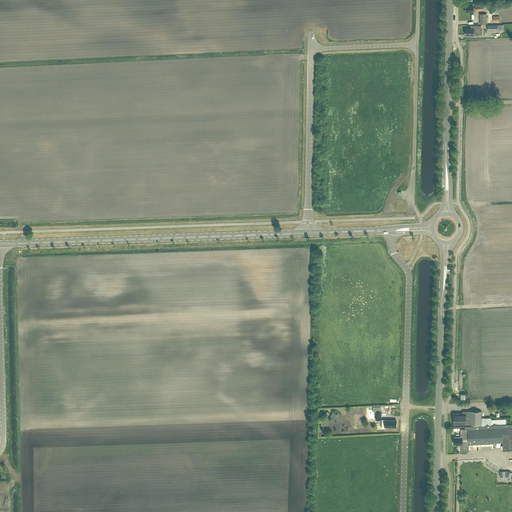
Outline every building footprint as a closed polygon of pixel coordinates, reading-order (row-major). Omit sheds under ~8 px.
[(471,29),(465,29),(465,35),(478,35),(479,31),(481,31),(481,26),(471,26),(471,29)] [(372,411),(375,411),(375,419),(381,419),(381,411),(380,411),(380,407),(373,407),(372,411)] [(481,425),(482,411),(463,411),(462,411),(462,414),(454,414),(453,414),(453,418),(454,419),(454,424),(481,425)] [(396,427),(396,423),(397,423),(397,421),(396,421),(396,420),(385,420),(385,419),(382,419),(382,428),(385,428),(385,427),(396,427)] [(468,445),(473,444),(473,447),(477,447),(476,444),(493,444),(493,441),(502,441),(502,433),(503,433),(504,450),(511,449),(511,424),(492,425),(467,426),(468,429),(468,430),(468,438),(468,445)]
